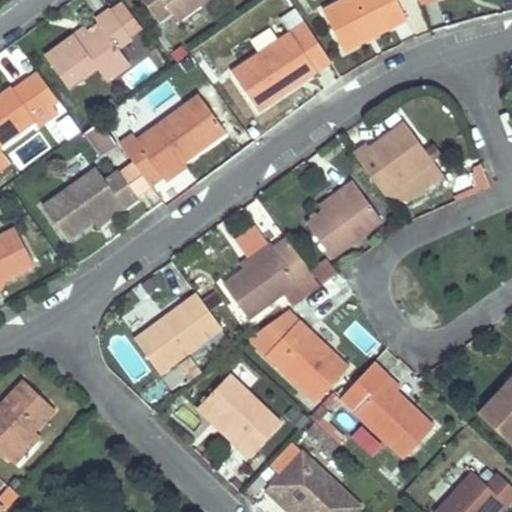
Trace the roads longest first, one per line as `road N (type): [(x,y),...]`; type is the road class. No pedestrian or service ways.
road 1 (residential): [(33,316),(389,75),(465,48)]
road 2 (residential): [(511,190),(433,221),(392,248),(374,274),(375,300),(393,328),(418,342),(447,341),(511,294)]
road 3 (residential): [(33,316),(234,511)]
road 4 (residential): [(465,48),(511,172)]
